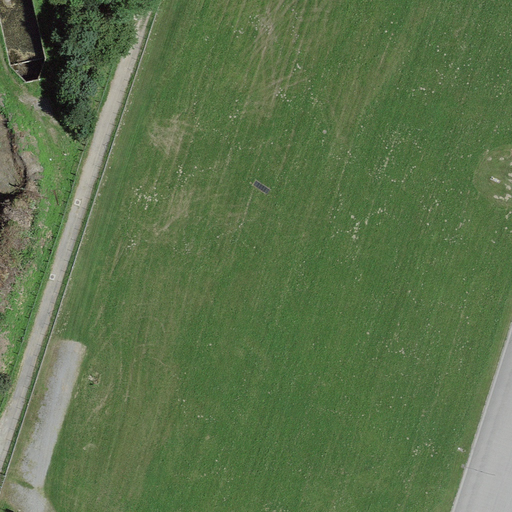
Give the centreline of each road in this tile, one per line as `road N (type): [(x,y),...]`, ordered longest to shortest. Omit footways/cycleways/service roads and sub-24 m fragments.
road 1 (track): [(0,459),(145,0)]
road 2 (track): [(69,343),(35,475),(37,511)]
